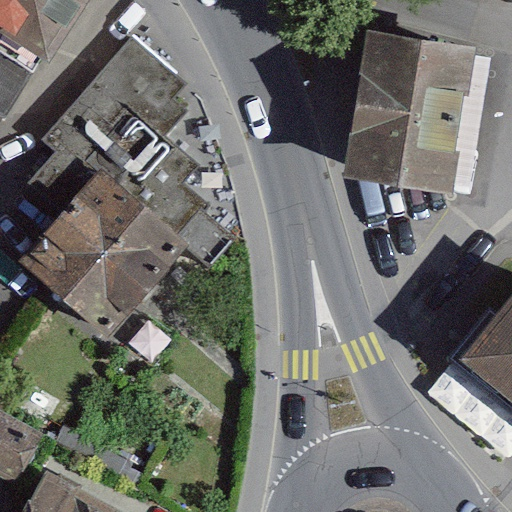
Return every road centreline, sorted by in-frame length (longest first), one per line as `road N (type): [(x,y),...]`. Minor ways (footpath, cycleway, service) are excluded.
road 1 (tertiary): [(215,0),(281,141),(315,263),(351,465)]
road 2 (tertiary): [(456,511),(439,486),(413,468),(351,465)]
